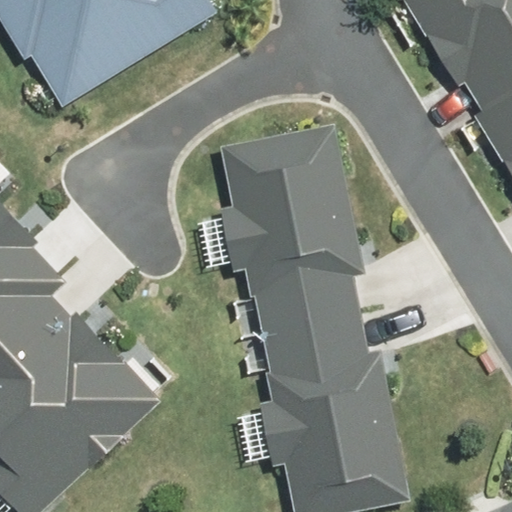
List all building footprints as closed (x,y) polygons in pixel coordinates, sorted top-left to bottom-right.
[(225,13),(217,0),(0,0),(0,8),(58,109),(225,13)] [(511,0),(422,0),(460,61),(474,53),(511,115),(511,116),(498,125),(511,147),(511,0)] [(413,490),(369,129),(232,145),(241,215),(219,218),(226,277),(248,275),(265,411),(257,412),(263,463),(300,459),(305,503),(413,490)] [(0,158),(0,451),(7,460),(0,465),(0,488),(20,511),(32,511),(166,398),(83,301),(106,282),(0,158)] [(224,383),(200,395),(233,460),(257,448),(224,383)] [(293,511),(284,487),(254,498),(259,511),(293,511)]
